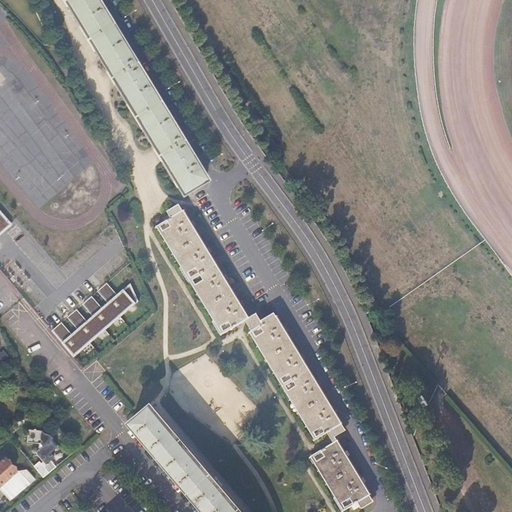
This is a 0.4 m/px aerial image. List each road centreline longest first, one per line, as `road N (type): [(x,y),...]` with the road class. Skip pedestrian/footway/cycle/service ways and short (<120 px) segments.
road 1 (track): [(479,511),(443,421),(442,385),(373,299),(332,220),(253,128),(178,0)]
road 2 (tertiary): [(146,0),(318,259),(425,511)]
road 3 (residential): [(126,450),(0,289)]
